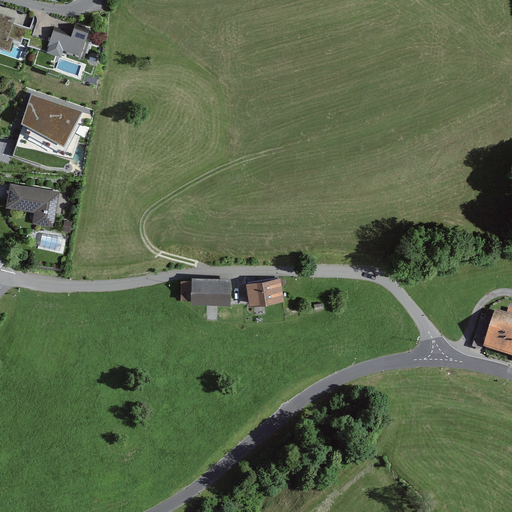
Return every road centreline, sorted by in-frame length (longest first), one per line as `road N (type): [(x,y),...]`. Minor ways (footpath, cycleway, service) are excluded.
road 1 (unclassified): [(22,281),(108,286),(208,271),(370,274),(393,286),(441,355)]
road 2 (tertiary): [(441,355),(361,370),(326,386),(184,490),(139,511)]
road 3 (track): [(208,271),(148,246),(144,217),(234,163)]
